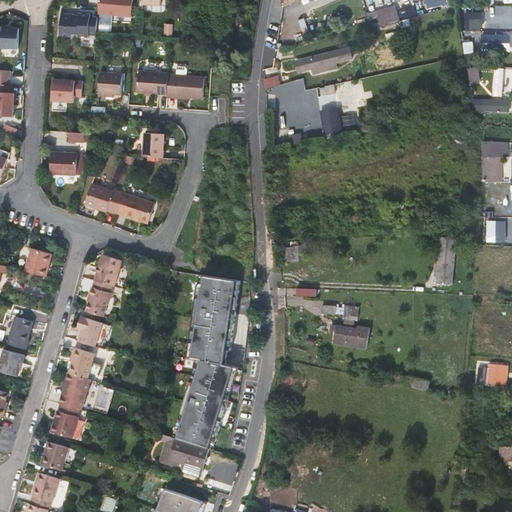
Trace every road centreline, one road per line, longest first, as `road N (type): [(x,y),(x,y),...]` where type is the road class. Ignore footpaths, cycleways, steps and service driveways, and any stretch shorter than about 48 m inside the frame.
road 1 (residential): [(269,0),(253,91),(269,354),(251,458),(231,511)]
road 2 (track): [(511,437),(458,430),(475,292),(478,168),(447,0)]
road 3 (residential): [(23,208),(85,230),(11,480)]
road 4 (residential): [(39,0),(23,208)]
